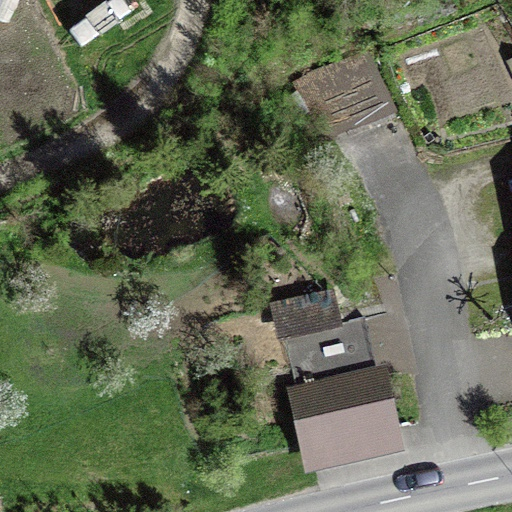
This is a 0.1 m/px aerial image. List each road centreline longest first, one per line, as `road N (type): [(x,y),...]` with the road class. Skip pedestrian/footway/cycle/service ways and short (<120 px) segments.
road 1 (track): [(0,176),(123,121),(177,56),(193,0)]
road 2 (tertiary): [(511,472),(340,511)]
